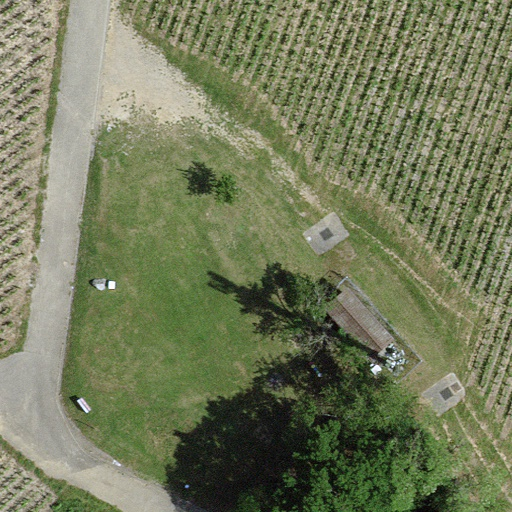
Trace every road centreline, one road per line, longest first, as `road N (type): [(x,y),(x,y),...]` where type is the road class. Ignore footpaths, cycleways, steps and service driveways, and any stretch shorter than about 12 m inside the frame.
road 1 (track): [(30,441),(90,0)]
road 2 (track): [(0,416),(79,472),(165,511)]
